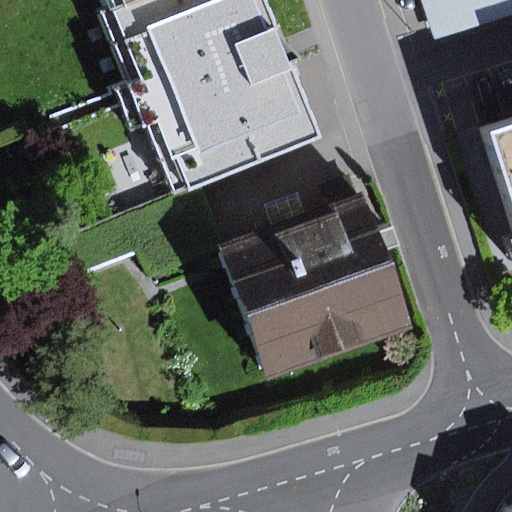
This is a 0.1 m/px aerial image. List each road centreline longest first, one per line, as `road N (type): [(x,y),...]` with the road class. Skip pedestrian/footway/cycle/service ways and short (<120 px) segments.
road 1 (residential): [(347,0),(484,425)]
road 2 (residential): [(484,425),(289,482)]
